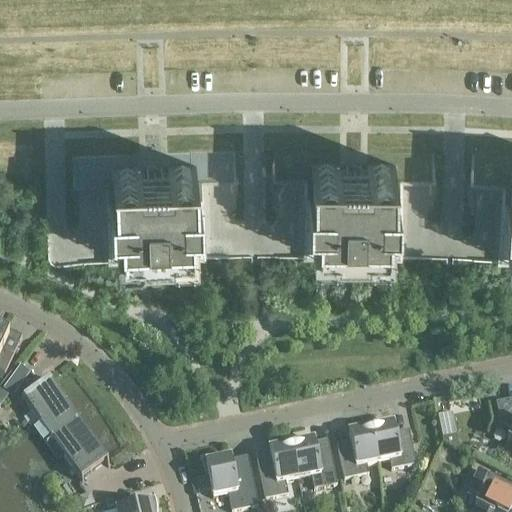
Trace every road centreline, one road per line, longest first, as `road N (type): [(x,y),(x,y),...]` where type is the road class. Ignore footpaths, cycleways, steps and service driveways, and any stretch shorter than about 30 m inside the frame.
road 1 (residential): [(511,110),(0,113)]
road 2 (residential): [(159,447),(511,368)]
road 3 (residential): [(159,447),(132,398),(83,339),(0,299)]
